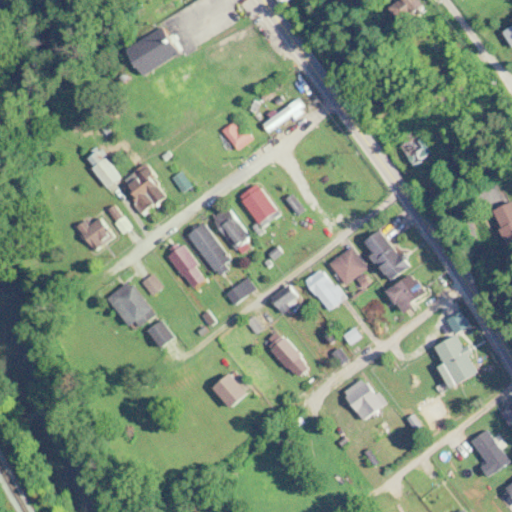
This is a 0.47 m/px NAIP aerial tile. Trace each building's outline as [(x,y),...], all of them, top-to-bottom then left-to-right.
[(401,0),(398,2),(407,17),(422,9),(416,0),(401,0)] [(134,48),(148,74),(185,54),(171,28),(134,48)] [(265,124),(271,132),(305,107),(300,100),(265,124)] [(255,141),(241,120),(226,131),(240,151),(255,141)] [(403,146),(416,167),(432,158),(418,137),(403,146)] [(110,189),(123,179),(103,151),(90,160),(110,189)] [(146,214),(170,199),(150,166),(126,180),(146,214)] [(264,229),(283,217),(265,189),(246,201),(264,229)] [(511,204),(498,211),(511,243),(511,204)] [(251,243),(234,208),(218,216),(236,250),(251,243)] [(192,236),(221,274),(236,263),(207,225),(192,236)] [(413,268),(385,230),(368,243),(396,281),(413,268)] [(188,281),(204,270),(186,245),(171,256),(188,281)] [(333,263),(348,285),(370,271),(355,249),(333,263)] [(308,282),(331,312),(348,299),(324,269),(308,282)] [(406,313),(431,297),(416,274),(391,290),(406,313)] [(155,297),(165,288),(155,276),(145,284),(155,297)] [(139,331),(160,314),(134,282),(113,299),(139,331)] [(289,315),(304,298),(290,285),(274,301),(289,315)] [(152,332),(166,349),(180,338),(166,321),(152,332)] [(314,366),(283,335),(270,347),(302,378),(314,366)] [(440,347),(460,385),(482,374),(461,336),(440,347)] [(218,389),(235,410),(253,395),(235,374),(218,389)] [(389,405),(369,377),(348,392),(368,420),(389,405)] [(474,441),(491,463),(485,467),(493,477),(511,462),(511,459),(489,430),(474,441)]
